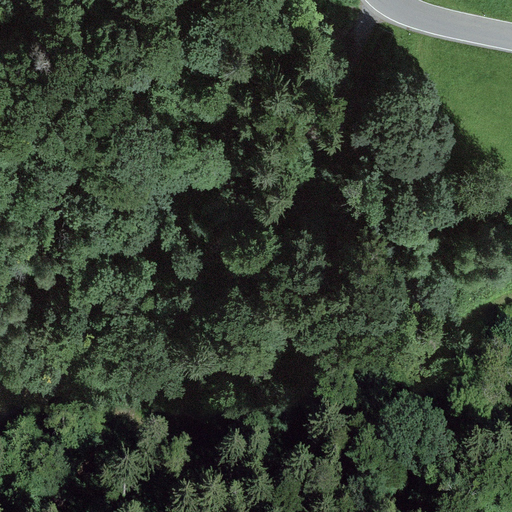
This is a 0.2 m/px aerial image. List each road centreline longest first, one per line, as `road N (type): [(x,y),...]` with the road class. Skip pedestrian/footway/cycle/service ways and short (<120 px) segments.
road 1 (track): [(55,511),(240,204),(316,128),(340,57),(375,0)]
road 2 (tertiary): [(511,37),(386,0)]
